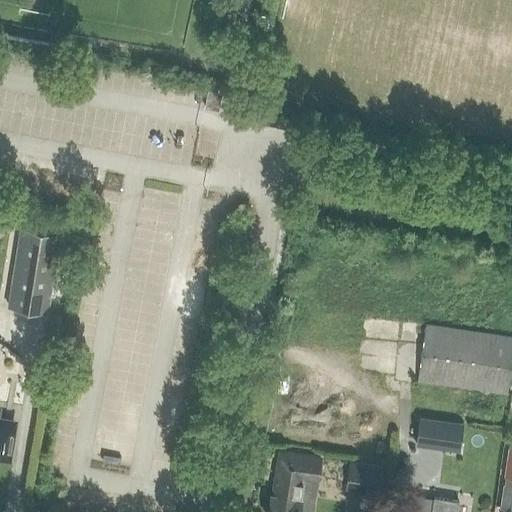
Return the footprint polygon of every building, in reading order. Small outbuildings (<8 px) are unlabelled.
[(218,93),(208,91),(205,107),(215,109),(218,93)] [(9,305),(49,311),(61,232),(21,226),(9,305)] [(418,381),(508,394),(511,365),(511,337),(427,325),(418,381)] [(419,415),(414,443),(459,450),(463,423),(419,415)] [(0,455),(9,457),(14,422),(0,419),(0,455)] [(272,494),(271,494),(267,511),(299,511),(301,498),(304,478),(317,480),(320,456),(282,450),(278,478),(274,478),(272,494)] [(345,489),(379,495),(383,465),(350,460),(345,489)] [(511,511),(511,485),(504,484),(500,508),(510,509),(509,511),(511,511)] [(434,497),(432,509),(431,511),(457,511),(459,501),(434,497)]
